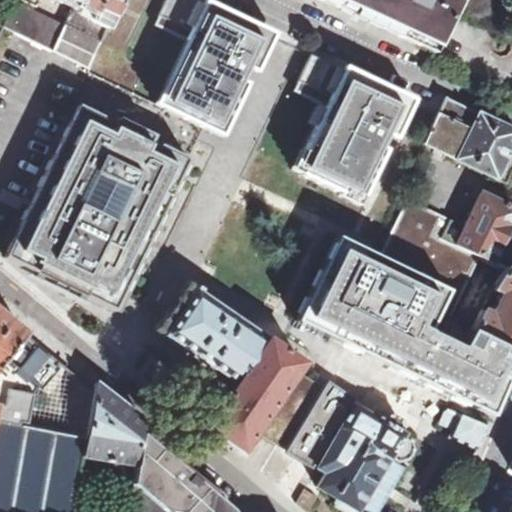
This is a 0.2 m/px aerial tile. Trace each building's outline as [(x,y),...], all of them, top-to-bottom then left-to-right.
[(89,68),(108,26),(109,25),(120,0),(16,0),(12,10),(4,27),(89,68)] [(108,26),(89,68),(88,72),(132,93),(145,68),(131,61),(128,58),(126,54),(127,50),(129,45),(150,0),(120,0),(109,25),(108,26)] [(166,0),(150,0),(129,45),(151,56),(145,68),(132,93),(164,110),(195,45),(173,34),(177,26),(159,17),(166,0)] [(204,0),(202,4),(194,0),(166,0),(159,17),(177,26),(173,34),(195,45),(164,110),(222,137),(253,72),(256,73),(275,33),(243,18),(205,0),(204,0)] [(330,0),(436,49),(459,0),(330,0)] [(342,69),(310,54),(297,82),(316,91),(312,100),(325,106),(303,152),(310,156),(301,174),(342,194),(345,187),(364,196),(411,98),(376,81),(344,66),(342,69)] [(424,143),(496,178),(511,145),(511,128),(445,97),(444,98),(438,112),(433,123),(424,143)] [(108,120),(78,105),(3,258),(114,312),(189,159),(159,144),(154,156),(146,152),(154,135),(118,117),(110,133),(103,130),(108,120)] [(457,245),(493,262),(511,219),(511,208),(480,194),(465,227),(457,245)] [(487,427),(511,371),(511,351),(470,331),(476,320),(480,311),(492,291),(505,267),(493,262),(457,245),(442,237),(449,220),(401,196),(376,255),(336,236),(286,339),(308,354),(447,411),(459,416),(487,427)] [(470,331),(511,351),(511,270),(505,267),(492,291),(493,292),(494,290),(501,293),(493,312),(492,311),(489,316),(480,311),(476,320),(470,331)] [(303,363),(195,289),(163,336),(234,384),(207,423),(206,423),(204,426),(207,429),(208,428),(217,435),(216,436),(218,437),(219,436),(227,441),(226,443),(228,444),(228,443),(242,453),(244,450),(243,449),(303,363)] [(0,364),(26,334),(0,312),(0,364)] [(0,511),(74,511),(83,456),(87,438),(18,425),(21,401),(18,401),(54,358),(26,334),(0,364),(0,511)] [(83,456),(138,465),(143,433),(145,421),(95,383),(94,389),(87,438),(83,456)] [(290,452),(316,468),(349,415),(353,408),(326,393),(290,452)] [(441,423),(454,429),(459,416),(447,411),(441,423)] [(371,415),(349,415),(316,468),(325,473),(317,487),(336,499),(334,503),(335,507),(344,511),(353,511),(354,510),(357,511),(359,508),(366,511),(375,511),(402,467),(388,459),(390,456),(398,461),(407,459),(412,450),(410,440),(402,435),(403,434),(400,432),(403,426),(401,421),(391,415),(385,417),(383,422),(371,415)] [(459,416),(454,429),(451,437),(478,449),(487,427),(459,416)] [(129,511),(237,511),(232,508),(198,479),(143,433),(138,465),(129,511)] [(303,490),(295,504),(305,511),(309,511),(316,499),(303,490)]
